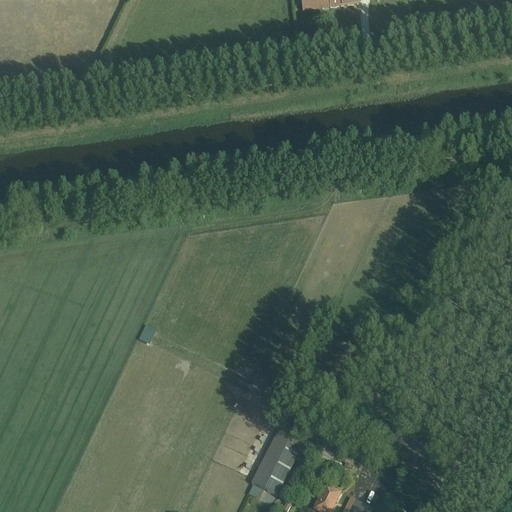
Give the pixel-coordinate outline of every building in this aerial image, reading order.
[(301,0),(303,12),(359,5),(358,0),(301,0)] [(393,423),(391,437),(402,438),(403,424),(393,423)] [(281,427),(253,486),(275,496),(281,483),(280,482),(281,480),(285,482),(306,439),(281,427)] [(326,486),(313,511),(315,511),(333,511),(342,494),(326,486)] [(253,488),(248,497),(259,502),(263,493),(253,488)] [(351,499),(344,511),(372,511),(373,511),(351,499)]
